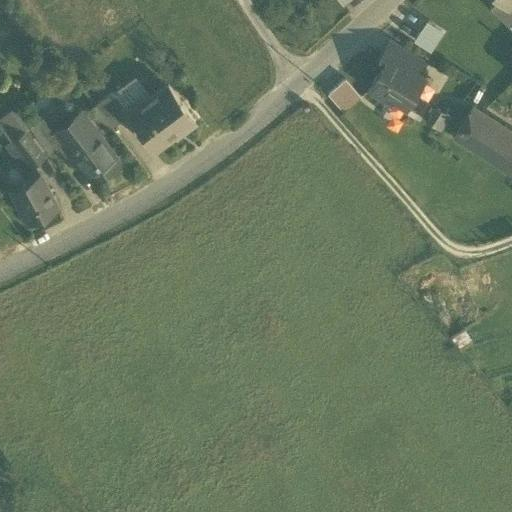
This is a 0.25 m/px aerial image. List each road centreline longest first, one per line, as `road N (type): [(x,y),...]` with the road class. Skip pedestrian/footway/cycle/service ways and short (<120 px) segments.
road 1 (residential): [(0,273),(184,176),(294,80)]
road 2 (residential): [(294,80),(446,245),(483,250),(511,240)]
